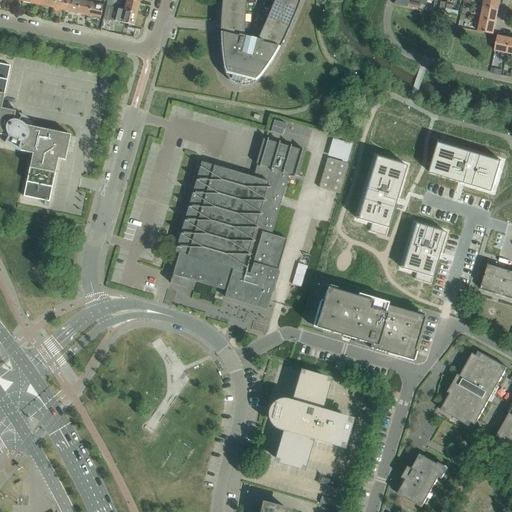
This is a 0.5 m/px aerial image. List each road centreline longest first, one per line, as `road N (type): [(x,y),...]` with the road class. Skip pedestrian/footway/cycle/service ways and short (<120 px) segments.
road 1 (unclassified): [(100,310),(92,249),(132,115)]
road 2 (unclassified): [(230,361),(293,334),(420,372)]
road 3 (residential): [(151,51),(0,20)]
road 4 (unclassified): [(217,511),(240,409),(230,361)]
road 5 (secondary): [(105,511),(34,382)]
road 6 (unclassified): [(371,511),(410,381)]
road 7 (unclassified): [(420,372),(458,328),(511,358)]
